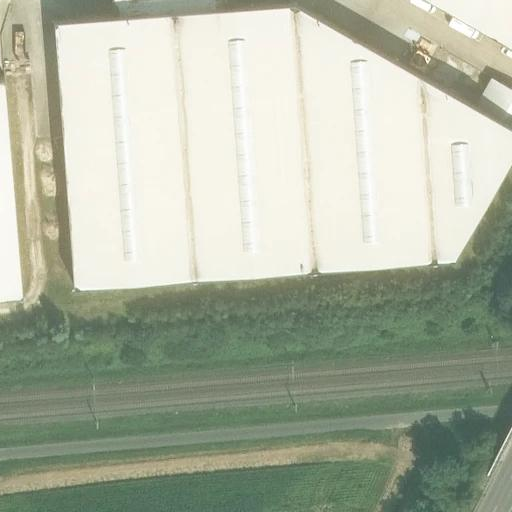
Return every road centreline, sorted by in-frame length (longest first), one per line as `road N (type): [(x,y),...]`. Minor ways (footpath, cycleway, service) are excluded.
road 1 (unclassified): [(511,413),(0,456)]
road 2 (unknown): [(371,0),(511,89)]
